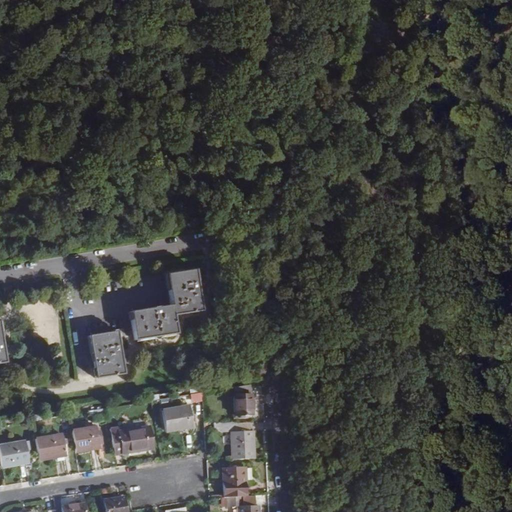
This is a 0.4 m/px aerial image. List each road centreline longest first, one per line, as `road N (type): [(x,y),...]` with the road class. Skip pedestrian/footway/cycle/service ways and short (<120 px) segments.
road 1 (track): [(0,182),(41,164),(154,151),(214,131),(449,0)]
road 2 (residential): [(0,276),(212,241)]
road 3 (residential): [(0,499),(142,475),(170,482)]
road 4 (residential): [(285,511),(277,380)]
